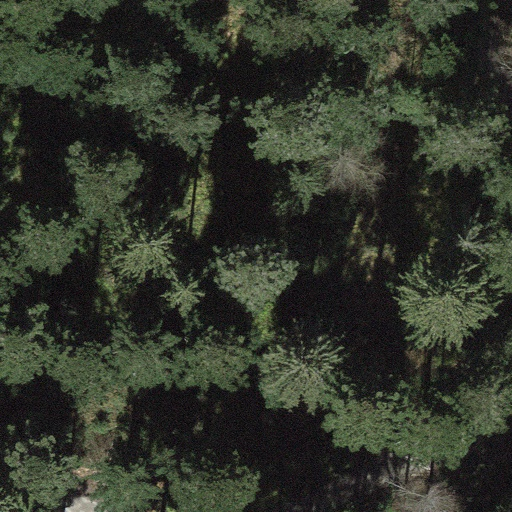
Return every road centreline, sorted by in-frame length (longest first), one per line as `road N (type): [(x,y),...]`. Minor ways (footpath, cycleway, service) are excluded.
road 1 (track): [(157,511),(424,439),(511,289)]
road 2 (track): [(511,254),(488,66),(453,0)]
